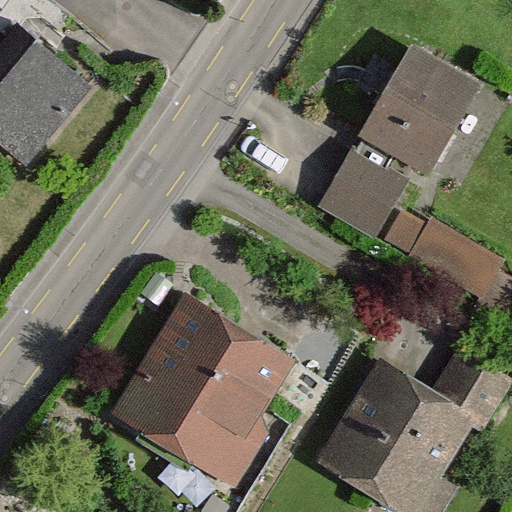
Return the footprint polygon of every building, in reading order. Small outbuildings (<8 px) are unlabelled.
[(81,73),(37,40),(0,90),(0,163),(26,183),(74,119),(57,106),(81,73)] [(412,47),(360,131),(426,172),(478,88),(412,47)] [(348,151),(317,204),(373,236),(404,183),(348,151)] [(494,290),(511,256),(511,252),(407,197),(388,234),(494,290)] [(185,293),(111,414),(225,482),(298,361),(185,293)] [(390,340),(314,458),(397,511),(415,511),(511,364),(511,363),(464,333),(438,372),(390,340)]
